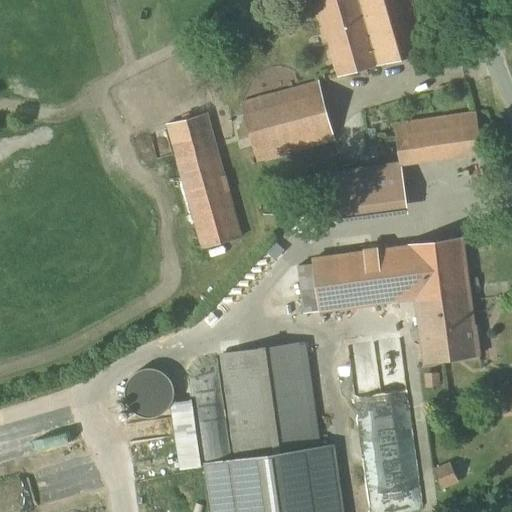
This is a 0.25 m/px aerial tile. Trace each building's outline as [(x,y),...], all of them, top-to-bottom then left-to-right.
[(317,0),(341,78),(380,67),(359,0),(317,0)] [(359,0),(380,67),(430,53),(415,0),(359,0)] [(318,90),(238,108),(253,177),(334,158),(318,90)] [(402,158),(332,166),(336,217),(410,208),(405,166),(482,153),(478,112),(397,123),(402,158)] [(199,118),(159,129),(196,256),(236,245),(199,118)] [(323,312),(419,298),(472,291),(464,238),(315,260),(323,312)] [(303,286),(263,291),(266,319),(306,314),(303,286)] [(481,355),(472,291),(419,298),(428,365),(481,355)] [(331,511),(307,338),(215,351),(216,358),(229,446),(198,450),(206,511),(331,511)]
